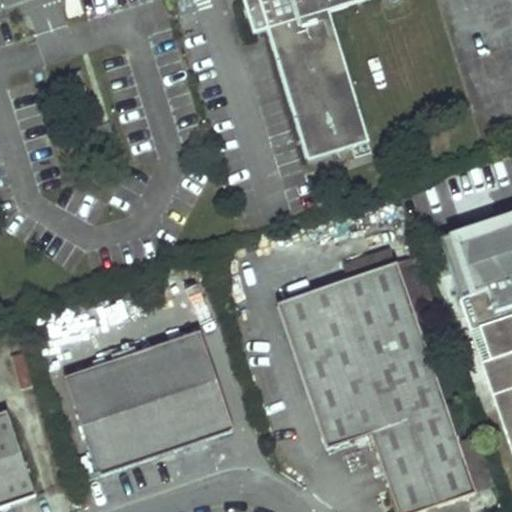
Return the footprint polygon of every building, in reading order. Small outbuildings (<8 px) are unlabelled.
[(244,0),(255,35),(269,31),(309,164),(370,145),(330,13),(371,0),(244,0)] [(81,73),(52,82),(57,100),(88,91),(81,73)] [(511,216),(440,241),(470,334),(480,331),(490,361),(481,364),(511,453),(511,216)] [(397,267),(416,324),(436,317),(417,260),(397,267)] [(397,267),(279,306),(328,451),(370,436),(396,511),(427,511),(476,496),(416,324),(397,267)] [(201,335),(67,379),(100,477),(233,434),(201,335)] [(0,509),(36,498),(8,414),(0,416),(0,509)]
